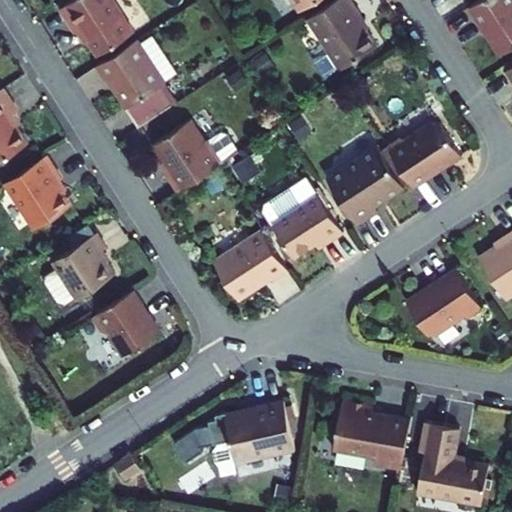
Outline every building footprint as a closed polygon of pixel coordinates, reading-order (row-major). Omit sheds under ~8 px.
[(114,0),(71,0),(60,8),(75,32),(81,29),(98,55),(135,31),(114,0)] [(296,0),(302,9),(315,0),(296,0)] [(363,18),(351,0),(333,0),(308,17),(341,68),(377,45),(361,19),(363,18)] [(511,46),(511,0),(478,0),(470,6),(483,25),(484,25),(487,29),(486,29),(501,53),(511,46)] [(138,38),(96,65),(106,79),(109,77),(127,105),(125,107),(139,127),(171,106),(159,87),(163,85),(166,83),(138,38)] [(232,57),(223,45),(211,53),(219,65),(232,57)] [(274,66),(265,54),(253,62),(261,74),(274,66)] [(235,90),(248,82),(240,69),(227,78),(235,90)] [(361,92),(374,84),(368,75),(356,84),(361,92)] [(175,104),(163,85),(159,87),(171,106),(175,104)] [(18,110),(3,87),(0,88),(0,160),(27,142),(10,115),(18,110)] [(300,116),(289,123),(300,140),(311,133),(300,116)] [(178,191),(239,151),(227,133),(220,131),(205,141),(191,119),(153,144),(170,170),(167,173),(178,191)] [(410,180),(414,186),(436,171),(435,169),(443,164),(446,165),(462,154),(441,122),(433,120),(407,138),(401,136),(388,145),(410,180)] [(378,144),(328,177),(358,223),(378,210),(373,202),(382,195),(385,199),(405,186),(404,184),(381,149),(378,144)] [(410,180),(388,145),(381,149),(404,184),(410,180)] [(62,177),(46,154),(11,176),(10,190),(34,227),(72,202),(58,180),(62,177)] [(244,180),(259,171),(249,156),(235,165),(244,180)] [(205,183),(212,193),(224,185),(218,175),(205,183)] [(331,240),(345,231),(310,177),(267,205),(266,211),(287,243),(294,255),(296,256),(327,235),(331,240)] [(68,236),(74,245),(94,232),(88,223),(68,236)] [(275,278),(289,269),(263,229),(214,261),(239,298),(273,276),(275,278)] [(100,250),(107,246),(96,231),(94,232),(74,245),(53,259),(58,267),(47,273),(45,273),(43,280),(46,281),(59,301),(66,302),(76,295),(78,298),(115,273),(100,250)] [(511,294),(511,234),(479,256),(507,298),(511,294)] [(289,258),(294,255),(287,243),(282,247),(289,258)] [(482,306),(457,267),(434,281),(436,284),(427,289),(423,289),(407,299),(430,333),(435,333),(465,314),(468,315),(482,306)] [(144,303),(134,288),(94,314),(103,329),(109,330),(120,348),(129,350),(161,329),(150,313),(147,312),(141,304),(144,303)] [(36,344),(44,338),(36,326),(27,332),(36,344)] [(401,467),(410,418),(372,411),(373,404),(343,398),(342,406),(338,426),(334,448),(376,455),(374,462),(401,467)] [(236,458),(266,452),(266,454),(295,448),(288,418),(285,405),(284,399),(256,405),(257,408),(227,415),(226,411),(216,413),(217,418),(209,419),(213,442),(219,441),(216,449),(224,473),(238,469),(236,458)] [(285,405),(288,418),(294,417),(291,404),(285,405)] [(338,426),(342,406),(336,405),(332,425),(338,426)] [(481,502),(489,463),(454,456),(460,427),(425,420),(420,450),(425,451),(418,491),(481,502)] [(143,467),(132,452),(117,462),(127,478),(143,467)] [(292,486),(280,483),(277,498),(289,500),(292,486)]
